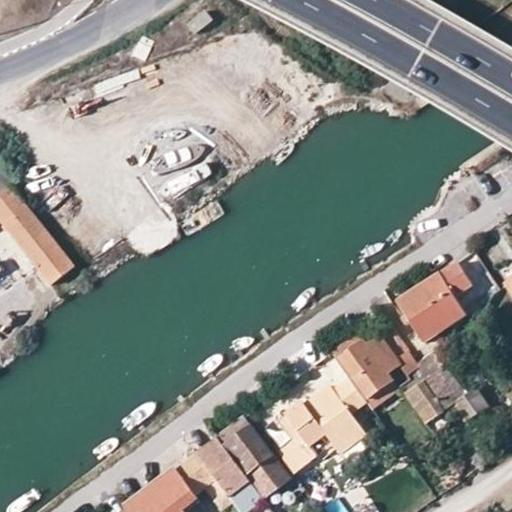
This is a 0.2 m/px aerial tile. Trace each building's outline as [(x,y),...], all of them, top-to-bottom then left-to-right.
[(13,184),(0,193),(0,218),(51,284),(78,265),(13,184)] [(443,274),(438,272),(398,299),(425,341),(467,315),(454,295),(471,283),(458,263),(443,274)] [(334,350),(351,375),(367,398),(373,407),(400,387),(389,373),(401,365),(404,363),(399,356),(398,355),(409,348),(393,326),(367,344),(358,332),(334,350)] [(399,356),(404,363),(401,365),(408,374),(420,364),(409,348),(398,355),(399,356)] [(435,352),(420,364),(408,374),(399,382),(429,425),(445,413),(443,409),(453,403),(462,416),(466,420),(490,405),(472,382),(461,389),(435,352)] [(304,397),(300,400),(335,444),(338,449),(365,428),(351,410),(367,398),(351,375),(334,388),(328,393),(323,387),(306,400),(304,397)] [(330,382),(323,387),(328,393),(334,388),(330,382)] [(278,417),(292,437),(276,449),(292,470),(318,450),(321,454),(335,444),(300,400),(278,417)] [(245,416),(217,437),(253,485),(259,480),(266,488),(287,473),(273,455),(275,453),(245,416)] [(217,437),(196,453),(218,480),(227,491),(234,501),(238,506),(259,491),(253,485),(217,437)] [(186,511),(185,510),(199,500),(196,494),(205,487),(215,500),(227,491),(218,480),(196,453),(126,505),(130,511),(186,511)] [(361,464),(354,469),(361,478),(367,473),(361,464)] [(253,485),(259,491),(270,506),(275,501),(266,488),(259,480),(253,485)] [(234,501),(227,491),(215,500),(222,510),(234,501)] [(349,511),(342,496),(327,503),(331,511),(349,511)]
